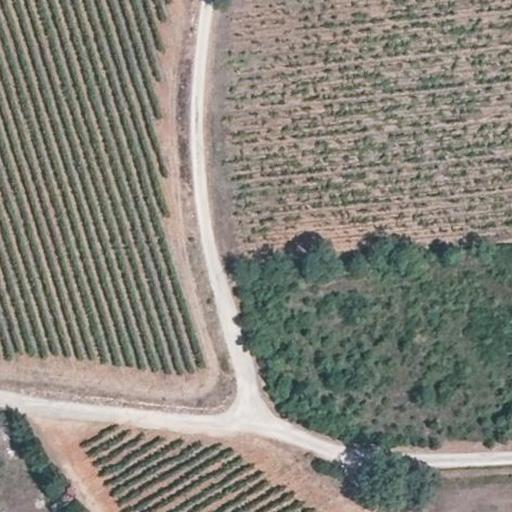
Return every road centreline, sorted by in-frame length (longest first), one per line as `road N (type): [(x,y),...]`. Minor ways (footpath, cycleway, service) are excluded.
road 1 (unclassified): [(248,425),(199,216),(192,111),(206,0)]
road 2 (unclassified): [(248,425),(346,461),(511,459)]
road 3 (unclassified): [(0,394),(248,425)]
